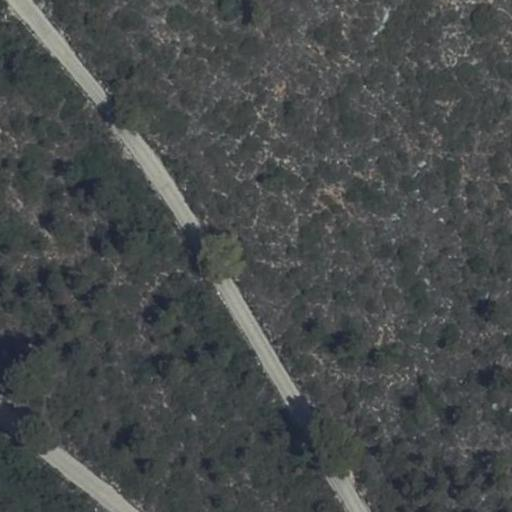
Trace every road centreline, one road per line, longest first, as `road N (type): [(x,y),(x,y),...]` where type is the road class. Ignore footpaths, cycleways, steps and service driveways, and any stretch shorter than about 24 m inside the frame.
road 1 (unclassified): [(368,511),(334,443),(127,120),(28,0)]
road 2 (unclassified): [(0,413),(125,511)]
